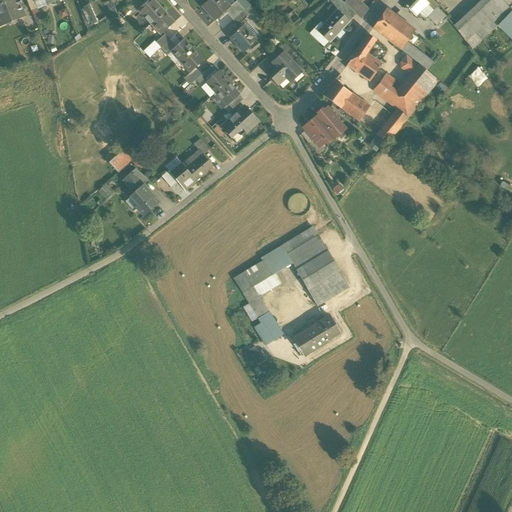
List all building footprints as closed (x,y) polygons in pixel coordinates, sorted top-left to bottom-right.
[(0,0),(0,27),(9,23),(10,25),(17,23),(16,21),(25,17),(22,10),(24,10),(19,0),(0,0)] [(26,0),(31,11),(37,9),(34,1),(33,1),(33,0),(26,0)] [(35,0),(34,1),(37,9),(58,0),(35,0)] [(151,25),(152,24),(164,13),(152,0),(151,0),(145,6),(144,5),(138,11),(151,25)] [(208,0),(202,6),(215,21),(225,12),(230,8),(229,8),(222,0),(208,0)] [(225,12),(233,21),(242,12),(250,5),(244,0),(237,0),(229,8),(230,8),(225,12)] [(328,0),(339,10),(344,4),(347,0),(328,0)] [(347,0),(344,4),(360,19),(369,9),(360,2),(360,3),(356,0),(347,0)] [(402,0),(400,2),(415,16),(427,5),(427,4),(424,1),(422,0),(402,0)] [(427,5),(433,10),(426,16),(436,26),(445,17),(436,7),(438,6),(431,0),(424,0),(424,1),(427,4),(427,5)] [(472,49),(497,26),(511,40),(511,10),(509,7),(507,6),(500,0),(481,0),(453,26),(472,49)] [(128,9),(133,15),(138,11),(144,5),(140,1),(128,9)] [(242,12),(247,17),(254,10),(250,5),(242,12)] [(79,11),(86,28),(97,23),(90,6),(79,11)] [(373,29),(384,38),(392,28),(395,30),(400,22),(402,20),(386,9),(373,29)] [(317,32),(329,43),(336,36),(341,30),(349,22),(337,11),(317,32)] [(247,17),(242,12),(233,21),(237,26),(247,17)] [(174,23),(164,13),(152,24),(161,35),(174,23)] [(384,38),(401,51),(407,42),(414,32),(400,22),(395,30),(392,28),(384,38)] [(229,37),(243,53),(249,48),(251,50),(258,44),(242,26),(229,37)] [(324,48),(329,43),(317,32),(314,29),(309,34),(324,48)] [(341,30),(336,36),(339,39),(345,34),(341,30)] [(56,44),(57,35),(48,34),(47,43),(56,44)] [(347,65),(370,81),(382,64),(366,54),(375,40),(368,34),(347,65)] [(156,43),(161,48),(169,40),(165,35),(156,43)] [(174,45),(169,40),(161,48),(165,53),(174,45)] [(171,51),(180,62),(193,50),(183,40),(171,51)] [(407,55),(427,71),(433,63),(407,42),(401,51),(407,55)] [(279,48),(284,53),(290,48),(285,43),(279,48)] [(203,62),(193,50),(180,62),(191,73),(203,62)] [(276,60),(278,63),(267,72),(277,85),(289,75),(290,77),(298,70),(284,53),(276,60)] [(401,63),(413,72),(418,66),(406,57),(401,63)] [(413,72),(401,63),(401,69),(410,76),(413,72)] [(201,75),(205,79),(215,70),(211,66),(201,75)] [(382,98),(397,110),(408,119),(438,80),(418,66),(413,72),(410,76),(396,93),(390,88),(382,98)] [(478,67),(469,75),(478,86),(487,78),(478,67)] [(188,78),(192,82),(201,74),(197,70),(188,78)] [(290,77),(296,83),(304,77),(298,70),(290,77)] [(206,82),(216,93),(227,82),(218,72),(206,82)] [(373,92),(382,98),(390,88),(395,81),(386,74),(373,92)] [(229,81),(227,82),(216,93),(215,94),(226,106),(226,107),(239,95),(231,86),(232,85),(229,81)] [(321,95),(341,109),(352,94),(334,81),(321,95)] [(359,99),(352,94),(341,109),(348,114),(359,99)] [(228,113),(229,113),(237,105),(243,100),(239,95),(226,107),(226,106),(223,108),(228,113)] [(348,114),(359,123),(370,107),(359,99),(348,114)] [(241,110),(237,105),(229,113),(233,117),(238,112),(238,113),(241,110)] [(327,108),(315,118),(332,139),(344,129),(327,108)] [(387,143),(408,119),(397,110),(377,136),(387,143)] [(222,127),(235,142),(258,122),(248,111),(242,117),(238,113),(238,112),(233,117),(222,127)] [(327,144),(332,139),(315,118),(303,128),(305,131),(312,139),(318,146),(324,140),(327,144)] [(169,131),(173,136),(181,129),(177,124),(169,131)] [(301,135),(308,143),(312,139),(305,131),(301,135)] [(157,141),(161,146),(169,140),(165,135),(157,141)] [(108,163),(117,172),(146,146),(138,137),(108,163)] [(374,137),(368,146),(376,152),(382,143),(374,137)] [(194,144),(199,150),(203,155),(209,149),(200,139),(194,144)] [(199,150),(182,165),(196,181),(213,166),(203,155),(199,150)] [(185,190),(196,181),(182,165),(181,165),(172,173),(171,173),(177,181),(185,190)] [(122,180),(134,193),(143,185),(148,180),(135,169),(122,180)] [(162,177),(170,186),(177,181),(171,173),(172,173),(169,170),(162,177)] [(104,185),(99,190),(108,198),(113,193),(104,185)] [(154,197),(143,185),(134,193),(130,197),(137,206),(135,208),(143,217),(157,205),(152,199),(154,197)] [(310,204),(307,197),(301,194),(295,194),(289,198),(287,206),(290,213),(295,216),(301,216),(308,212),(310,204)] [(137,206),(130,197),(127,199),(135,208),(137,206)] [(312,227),(286,243),(292,253),(318,237),(312,227)] [(318,237),(292,253),(287,255),(292,264),(296,271),(327,252),(318,237)] [(242,294),(251,307),(262,300),(259,297),(281,284),(276,274),(292,264),(287,255),(292,253),(286,243),(261,259),(263,262),(272,276),(242,294)] [(338,272),(327,252),(296,271),(308,291),(338,272)] [(234,280),(242,294),(272,276),(263,262),(234,280)] [(347,288),(338,272),(308,291),(317,306),(347,288)] [(283,335),(262,300),(251,307),(251,308),(272,342),(283,335)] [(293,339),(303,356),(323,344),(322,343),(339,333),(329,316),(314,325),(315,326),(293,339)] [(258,363),(264,358),(255,346),(249,350),(258,363)]
